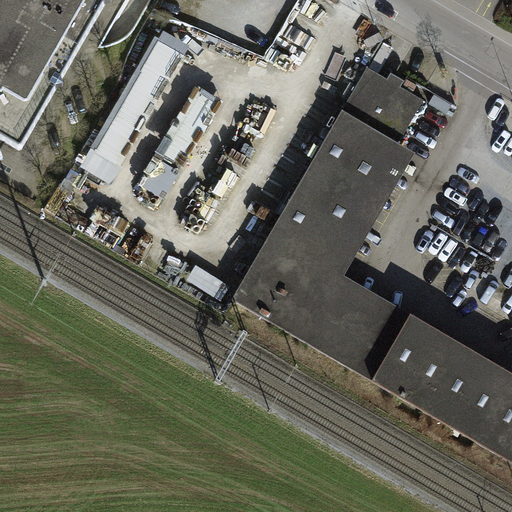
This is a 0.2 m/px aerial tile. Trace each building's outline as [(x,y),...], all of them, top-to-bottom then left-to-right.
[(0,0),(0,139),(22,152),(109,0),(0,0)] [(163,33),(83,170),(113,188),(193,51),(163,33)] [(371,67),(236,302),(375,380),(373,384),(511,463),(511,376),(411,318),(412,316),(346,278),(417,155),(401,146),(428,99),(405,86),(408,80),(395,72),(391,79),(371,67)] [(198,90),(160,155),(185,170),(224,105),(198,90)] [(149,193),(170,202),(183,172),(163,163),(149,193)]
